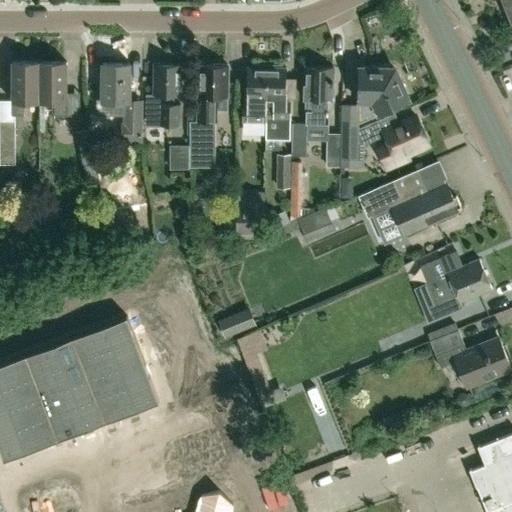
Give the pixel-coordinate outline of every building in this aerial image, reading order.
[(482,40),(481,64),(500,65),(501,41),(482,40)] [(39,101),(39,61),(12,61),(12,115),(24,115),(24,101),(39,101)] [(39,61),(39,101),(54,101),(54,115),(66,116),(66,61),(39,61)] [(142,142),(143,100),(130,100),(130,64),(102,63),(102,101),(123,101),(123,122),(121,122),(120,141),(142,142)] [(179,95),(180,63),(154,63),(153,94),(157,95),(156,103),(160,104),(160,124),(179,125),(179,102),(173,102),(173,95),(179,95)] [(217,122),(217,110),(227,110),(227,64),(201,63),(200,82),(196,82),(196,96),(197,96),(197,121),(217,122)] [(266,138),(267,65),(253,65),(253,67),(248,67),(247,101),(243,101),(242,121),(265,122),(265,138),(266,138)] [(280,65),(267,65),(266,138),(288,139),(289,103),(285,103),(286,68),(280,68),(280,65)] [(307,124),(328,124),(329,110),(321,110),(321,99),(333,99),(334,66),(307,65),(307,83),(305,83),(304,97),(307,98),(306,123),(306,124),(307,124)] [(340,160),(357,161),(358,121),(360,122),(408,100),(396,71),(391,67),(358,66),(357,105),(341,105),(341,134),(340,159),(340,160)] [(340,159),(326,159),(326,166),(341,166),(341,165),(364,166),(364,145),(385,135),(388,142),(377,147),(384,163),(387,169),(409,159),(407,154),(428,144),(415,115),(399,123),(394,113),(359,128),(359,161),(357,161),(340,160),(340,159)] [(0,163),(15,163),(15,120),(0,119),(0,163)] [(291,153),(290,156),(305,156),(307,124),(306,124),(306,123),(292,122),(291,153)] [(87,185),(100,182),(93,153),(89,129),(76,132),(81,155),(87,185)] [(190,166),(214,166),(214,150),(214,133),(189,133),(189,151),(190,166)] [(340,159),(341,134),(327,134),(326,159),(340,159)] [(171,167),(188,167),(188,146),(171,146),(171,167)] [(290,156),(290,154),(276,153),(276,187),(290,187),(290,156)] [(305,215),(306,187),(300,187),(301,161),(291,160),(290,215),(305,215)] [(445,166),(427,175),(433,187),(451,179),(445,166)] [(424,192),(414,170),(358,195),(367,217),(390,206),(403,236),(458,212),(456,209),(460,207),(456,196),(451,198),(445,183),(424,192)] [(236,204),(236,234),(264,234),(265,205),(236,204)] [(457,249),(420,264),(436,301),(455,293),(459,302),(491,288),(478,258),(463,265),(457,249)] [(256,324),(249,307),(218,320),(225,337),(256,324)] [(127,315),(0,363),(0,448),(4,459),(159,400),(127,315)] [(429,340),(440,368),(455,362),(465,386),(510,367),(499,339),(467,352),(457,329),(429,340)] [(253,331),(242,336),(256,373),(267,369),(253,331)] [(402,336),(373,347),(378,360),(407,348),(402,336)] [(511,432),(479,446),(482,455),(486,464),(471,470),(487,511),(511,511),(511,456),(511,455),(511,432)] [(230,511),(233,503),(220,490),(201,494),(195,511),(230,511)]
